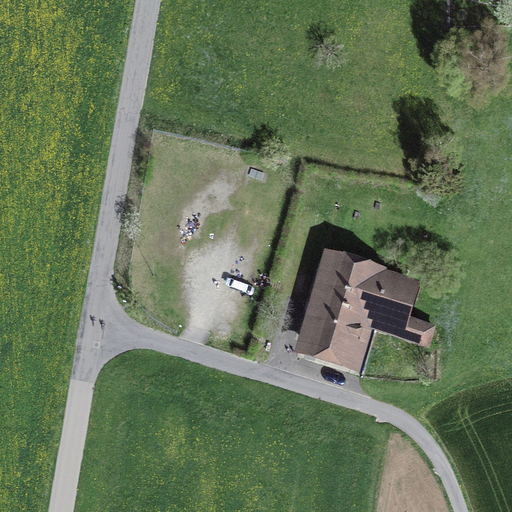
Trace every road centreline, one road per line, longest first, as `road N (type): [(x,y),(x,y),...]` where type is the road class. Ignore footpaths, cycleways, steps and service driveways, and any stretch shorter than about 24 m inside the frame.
road 1 (tertiary): [(63,511),(148,0)]
road 2 (track): [(461,511),(440,463),(388,413),(95,324)]
